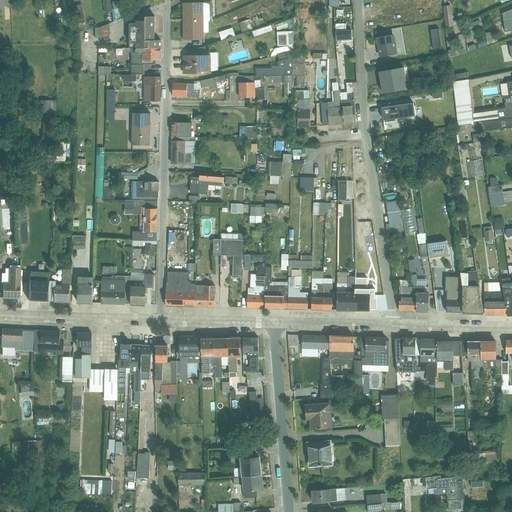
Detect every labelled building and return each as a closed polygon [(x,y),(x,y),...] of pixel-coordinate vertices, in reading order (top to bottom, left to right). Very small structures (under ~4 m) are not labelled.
[(103,0),(106,13),(112,12),(110,0),(103,0)] [(113,9),(112,9),(114,21),(118,20),(125,17),(124,8),(134,8),(133,0),(122,0),(123,1),(112,2),(113,9)] [(203,3),(183,3),(183,40),(204,40),(203,33),(209,33),(209,22),(203,22),(203,3)] [(76,5),(79,24),(85,23),(82,4),(76,5)] [(443,7),(446,28),(453,26),(453,25),(458,24),(457,20),(453,21),(452,19),(454,19),(454,16),(452,16),(451,6),(443,7)] [(161,49),(161,41),(155,41),(155,17),(145,17),(145,21),(136,21),(136,24),(129,24),(129,49),(161,49)] [(242,32),(252,29),(250,21),(239,24),(242,32)] [(288,27),(287,22),(276,26),(277,31),(288,27)] [(77,33),(75,23),(63,25),(64,29),(64,32),(66,36),(77,33)] [(109,25),(95,29),(95,38),(109,39),(109,25)] [(272,31),(271,26),(252,32),(254,37),(272,31)] [(235,36),(232,28),(219,33),(222,40),(235,36)] [(352,30),(342,30),(342,35),(342,41),(352,40),(352,30)] [(438,30),(431,31),(433,50),(441,49),(438,30)] [(289,45),(293,45),(292,32),(288,33),(288,32),(277,33),(278,47),(289,46),(289,45)] [(504,41),(503,36),(492,39),(491,33),(485,34),(487,46),(504,41)] [(377,38),(381,58),(397,55),(394,35),(377,38)] [(161,61),(161,49),(129,49),(123,49),(122,51),(123,51),(123,53),(131,52),(131,54),(132,54),(132,66),(131,66),(131,75),(143,75),(143,65),(143,63),(153,63),(153,61),(161,61)] [(293,77),(293,53),(292,53),(292,52),(278,55),(280,61),(278,62),(278,66),(272,66),(272,69),(256,70),(256,76),(256,77),(293,77)] [(305,53),(293,53),(293,77),(297,77),(296,83),(293,83),(293,88),(304,88),(305,77),(305,65),(305,53)] [(210,56),(183,56),(184,65),(186,65),(186,75),(201,74),(201,73),(211,72),(210,56)] [(383,94),(408,89),(404,68),(379,72),(383,94)] [(230,77),(230,74),(201,82),(203,88),(211,86),(212,90),(217,88),(216,82),(230,79),(230,77)] [(161,77),(144,77),(143,86),(144,86),(144,102),(160,102),(161,77)] [(292,88),(293,88),(293,83),(293,77),(256,77),(243,77),(243,83),(238,83),(239,98),(253,98),(253,100),(267,100),(268,92),(275,92),(275,88),(268,88),(268,85),(284,85),(284,97),(284,100),(292,100),(292,88)] [(470,79),(453,82),(456,106),(473,103),(470,79)] [(511,96),(511,81),(507,83),(508,96),(501,97),(502,99),(504,98),(511,96)] [(340,94),(343,125),(356,124),(354,94),(353,94),(352,83),(346,84),(347,93),(340,94)] [(173,84),(172,97),(199,97),(199,91),(198,91),(199,85),(173,84)] [(107,107),(115,107),(115,91),(111,91),(111,90),(106,90),(106,107),(107,107)] [(296,97),(293,97),(293,128),(310,127),(311,100),(309,100),(309,91),(296,92),(296,97)] [(323,126),(343,125),(340,94),(340,91),(332,91),(333,102),(322,104),(323,126)] [(479,123),(511,118),(511,96),(504,98),(505,107),(474,112),(473,103),(456,106),(458,126),(479,123)] [(40,113),(56,113),(56,101),(41,101),(40,113)] [(384,121),(415,116),(414,103),(382,108),(384,121)] [(115,107),(107,107),(106,120),(114,120),(115,107)] [(132,113),(132,146),(150,146),(150,114),(132,113)] [(511,118),(479,123),(480,132),(506,129),(511,128),(511,118)] [(172,123),(172,136),(192,137),(192,123),(172,123)] [(256,139),(256,127),(240,127),(239,139),(256,139)] [(474,144),(481,143),(480,134),(472,135),(474,144)] [(195,138),(172,137),(171,163),(194,164),(194,142),(195,142),(195,138)] [(56,154),(56,161),(65,162),(66,143),(58,143),(58,154),(56,154)] [(494,146),(487,149),(490,156),(497,153),(494,146)] [(304,149),(292,150),(292,158),(305,157),(304,149)] [(268,162),(268,176),(270,176),(279,177),(291,177),(291,155),(283,155),(283,163),(268,162)] [(467,163),(469,178),(484,175),(482,160),(467,163)] [(192,177),(190,193),(207,195),(208,185),(223,187),(223,183),(224,183),(224,178),(200,176),(200,178),(192,177)] [(279,177),(270,176),(270,184),(279,185),(279,177)] [(320,178),(302,178),(301,192),(313,192),(314,182),(320,183),(320,178)] [(488,187),(489,194),(503,192),(502,185),(499,186),(498,181),(495,178),(490,179),(491,187),(488,187)] [(109,180),(104,180),(103,200),(112,200),(112,188),(109,188),(109,180)] [(338,181),(338,201),(347,201),(347,181),(338,181)] [(132,182),(131,197),(158,198),(159,182),(132,182)] [(464,186),(463,185),(457,186),(459,199),(465,198),(464,186)] [(489,194),(491,207),(505,205),(503,192),(489,194)] [(13,203),(13,195),(1,196),(1,205),(13,203)] [(157,242),(158,201),(125,200),(125,215),(140,215),(140,226),(140,232),(133,232),(133,241),(157,242)] [(398,202),(386,203),(389,224),(401,222),(398,202)] [(326,204),(314,203),(313,215),(326,216),(326,204)] [(244,205),(231,204),(231,214),(243,214),(244,205)] [(265,204),(265,208),(265,213),(278,214),(278,205),(265,204)] [(261,205),(249,205),(249,207),(251,207),(250,216),(249,223),(261,224),(261,217),(261,215),(265,215),(265,213),(265,208),(261,207),(261,205)] [(412,209),(401,211),(404,233),(415,232),(412,209)] [(19,244),(28,244),(26,211),(17,211),(19,244)] [(501,229),(505,228),(503,218),(494,219),(496,229),(501,229)] [(422,219),(417,219),(419,235),(417,235),(421,259),(429,257),(427,243),(425,234),(424,234),(422,219)] [(492,230),(491,227),(483,228),(484,232),(483,232),(485,242),(494,240),(492,230)] [(169,231),(168,255),(175,255),(176,231),(169,231)] [(176,235),(177,244),(188,244),(188,234),(176,235)] [(242,278),(243,235),(222,234),(221,234),(221,240),(220,255),(233,256),(232,278),(242,278)] [(73,237),(72,249),(85,250),(85,237),(73,237)] [(447,240),(427,243),(429,257),(429,258),(449,255),(447,240)] [(132,249),(133,241),(124,241),(123,248),(132,249)] [(156,246),(146,244),(143,254),(153,257),(156,246)] [(312,269),(312,255),(300,255),(300,256),(298,256),(298,252),(289,252),(289,255),(289,271),(289,283),(288,310),(303,310),(308,310),(311,310),(312,293),(300,293),(300,290),(301,290),(301,278),(291,278),(291,268),(312,269)] [(289,271),(289,255),(282,255),(281,271),(289,271)] [(176,263),(176,269),(178,269),(182,269),(182,272),(195,272),(195,258),(186,258),(186,262),(187,262),(187,264),(185,264),(185,263),(176,263)] [(265,309),(265,268),(265,263),(255,266),(256,270),(256,275),(250,275),(250,288),(248,288),(246,303),(247,303),(247,308),(265,309)] [(428,312),(428,294),(427,280),(417,279),(417,276),(415,266),(411,267),(409,267),(412,287),(415,293),(415,294),(416,296),(416,311),(428,312)] [(5,269),(5,274),(1,274),(1,283),(4,284),(3,298),(19,298),(20,268),(9,268),(9,269),(5,269)] [(176,269),(168,268),(167,281),(178,281),(178,269),(176,269)] [(288,310),(289,283),(271,282),(271,268),(265,268),(265,309),(288,310)] [(355,311),(355,309),(356,287),(356,286),(356,279),(355,269),(351,269),(351,277),(348,277),(348,284),(337,284),(337,311),(355,311)] [(72,286),(71,286),(72,270),(63,270),(62,285),(56,285),(56,281),(50,281),(49,302),(69,303),(69,291),(72,291),(72,286)] [(484,313),(477,270),(466,271),(466,274),(460,275),(461,277),(462,287),(462,313),(484,313)] [(153,288),(153,275),(145,274),(145,273),(132,273),(131,277),(131,304),(131,305),(145,306),(145,288),(153,288)] [(131,304),(131,277),(113,276),(110,279),(110,280),(102,279),(101,304),(124,305),(124,304),(131,304)] [(78,303),(92,303),(92,278),(78,277),(78,303)] [(462,287),(461,277),(446,277),(447,291),(446,291),(445,312),(462,313),(462,287)] [(511,281),(510,281),(510,278),(502,279),(505,302),(507,315),(507,316),(511,315),(511,281)] [(332,311),(332,280),(323,279),(323,285),(322,310),(323,310),(332,311)] [(190,293),(183,293),(183,307),(195,307),(195,286),(195,280),(190,280),(190,282),(190,293)] [(190,293),(190,282),(189,282),(186,282),(186,286),(180,286),(180,289),(166,289),(165,306),(168,306),(183,307),(183,293),(190,293)] [(500,291),(499,283),(484,283),(485,313),(485,316),(507,315),(505,302),(501,302),(500,291)] [(29,285),(28,301),(38,301),(46,301),(46,286),(29,285)] [(322,310),(323,285),(312,285),(312,293),(311,310),(322,310)] [(215,308),(215,286),(195,286),(195,307),(215,308)] [(363,287),(356,287),(355,309),(371,310),(371,311),(381,312),(381,309),(381,297),(376,297),(377,290),(363,290),(363,287)] [(415,293),(412,287),(406,287),(406,290),(399,289),(399,293),(399,310),(399,311),(416,311),(416,296),(415,294),(415,293)] [(34,352),(33,330),(2,329),(1,347),(2,347),(2,356),(14,357),(15,351),(34,352)] [(60,342),(60,332),(33,330),(34,352),(53,353),(53,355),(63,356),(64,342),(60,342)] [(91,370),(92,334),(77,333),(77,347),(83,347),(82,359),(75,359),(75,378),(90,379),(90,392),(104,392),(104,400),(117,401),(117,389),(117,388),(118,370),(91,370)] [(329,349),(329,337),(302,336),(302,349),(329,349)] [(202,357),(201,340),(201,337),(179,337),(180,357),(202,357)] [(353,355),(353,337),(329,337),(329,349),(329,352),(329,358),(330,364),(348,365),(348,363),(354,363),(355,378),(348,378),(348,387),(363,387),(362,376),(362,365),(362,356),(353,355)] [(230,382),(230,390),(232,390),(232,387),(239,386),(239,377),(236,377),(236,373),(237,373),(237,357),(241,357),(240,338),(228,339),(229,366),(230,382)] [(246,373),(259,373),(258,338),(243,338),(243,353),(247,353),(247,357),(248,357),(248,360),(250,360),(250,368),(246,368),(246,373)] [(386,342),(386,338),(366,338),(361,338),(362,356),(362,365),(389,366),(390,342),(386,342)] [(202,373),(215,373),(214,339),(201,340),(202,357),(202,373)] [(215,378),(222,377),(222,366),(229,366),(228,339),(214,339),(215,373),(215,378)] [(415,340),(416,339),(403,339),(395,339),(395,354),(397,372),(414,373),(414,356),(415,340)] [(438,343),(438,340),(421,339),(421,340),(421,356),(420,363),(426,363),(426,381),(435,382),(435,373),(437,373),(437,368),(438,343)] [(453,370),(453,356),(461,356),(461,342),(438,343),(437,368),(444,368),(444,370),(453,370)] [(481,369),(481,342),(461,342),(461,356),(468,356),(468,362),(471,362),(472,390),(482,390),(481,369)] [(502,362),(502,360),(496,360),(496,342),(481,342),(481,369),(496,369),(496,377),(502,377),(502,362)] [(130,373),(131,346),(121,345),(120,360),(118,360),(118,370),(117,388),(117,389),(125,389),(126,373),(130,373)] [(134,392),(140,393),(141,380),(141,379),(142,346),(131,346),(130,373),(134,374),(134,392)] [(152,363),(153,347),(142,346),(141,379),(141,380),(149,380),(150,372),(150,363),(152,363)] [(171,363),(167,363),(168,347),(156,347),(156,391),(162,391),(162,395),(177,395),(177,362),(171,362),(171,363)] [(62,382),(72,382),(73,358),(63,358),(62,382)] [(331,377),(330,364),(329,358),(323,358),(322,384),(321,384),(320,399),(333,399),(332,386),(331,377)] [(508,362),(502,362),(502,377),(502,394),(511,393),(511,385),(508,386),(508,362)] [(463,373),(453,374),(453,386),(464,386),(463,373)] [(345,385),(344,376),(331,377),(332,386),(345,385)] [(34,396),(33,385),(20,386),(21,397),(34,396)] [(384,420),(399,419),(398,395),(381,396),(382,420),(384,420)] [(435,410),(451,410),(451,399),(435,399),(435,410)] [(64,404),(58,407),(60,413),(66,411),(64,404)] [(331,404),(306,406),(306,414),(310,414),(310,420),(311,429),(319,429),(333,428),(331,404)] [(140,410),(139,430),(146,430),(147,410),(140,410)] [(384,420),(386,447),(401,446),(399,419),(384,420)] [(243,422),(231,423),(231,431),(243,430),(243,422)] [(478,452),(476,431),(466,433),(470,474),(478,474),(478,471),(478,460),(485,459),(485,463),(499,462),(498,450),(478,452)] [(214,447),(213,439),(205,439),(205,447),(214,447)] [(42,441),(15,442),(14,457),(42,457),(42,454),(45,454),(44,446),(42,446),(42,441)] [(331,443),(308,444),(310,466),(333,464),(331,443)] [(234,478),(261,476),(259,457),(253,458),(252,447),(240,448),(241,469),(234,469),(234,478)] [(137,454),(136,489),(145,490),(148,479),(149,470),(150,455),(149,455),(149,453),(145,453),(145,454),(137,454)] [(176,461),(168,461),(168,470),(176,470),(176,461)] [(205,474),(178,474),(178,485),(206,485),(205,474)] [(457,482),(457,478),(470,478),(470,474),(457,475),(457,478),(440,479),(440,476),(423,478),(403,480),(403,484),(403,490),(412,490),(412,488),(426,486),(426,490),(435,489),(435,495),(447,494),(448,510),(465,508),(466,508),(462,481),(457,482)] [(234,478),(234,485),(243,484),(244,499),(257,498),(256,491),(262,490),(261,476),(234,478)] [(81,480),(80,493),(112,495),(112,482),(81,480)] [(192,506),(192,487),(178,487),(179,506),(192,506)] [(344,488),(312,491),(313,503),(345,500),(344,488)] [(380,495),(366,496),(367,505),(381,504),(380,495)] [(383,511),(384,511),(404,509),(404,502),(381,504),(367,505),(367,511),(383,511)] [(241,511),(241,503),(218,505),(218,511),(241,511)]
